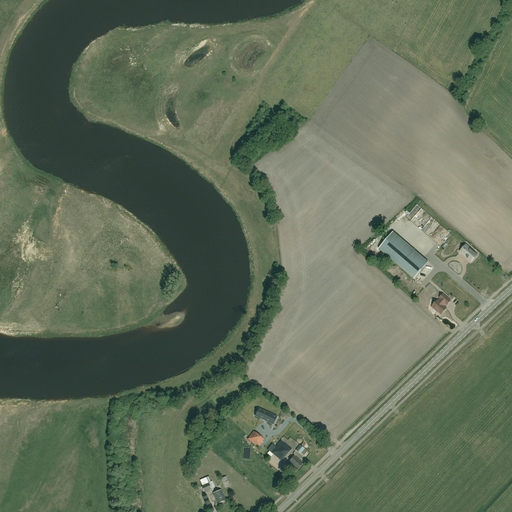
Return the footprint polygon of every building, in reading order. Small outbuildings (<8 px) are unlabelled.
[(463,263),(455,253),(452,255),(443,244),(437,249),(436,247),(433,249),(453,272),(463,263)] [(463,253),(461,251),(460,251),(466,256),(466,257),(468,258),(472,261),(477,255),(468,247),(463,253)] [(416,252),(401,268),(414,279),(428,262),(416,252)] [(453,300),(461,291),(457,287),(448,296),(453,300)] [(411,291),(416,296),(419,293),(415,288),(411,291)] [(417,297),(427,305),(430,300),(420,293),(417,297)] [(437,301),(432,307),(437,312),(437,311),(441,315),(446,309),(444,306),(446,304),(447,305),(451,301),(443,294),(439,298),(440,299),(438,301),(437,301)] [(255,416),(260,418),(273,424),(276,417),(263,411),(258,409),(255,416)] [(286,437),(290,432),(284,427),(281,433),(286,437)] [(258,447),(264,439),(254,431),(247,439),(258,447)] [(281,440),(276,446),(272,443),(267,450),(271,453),(281,461),(292,449),(281,440)] [(300,454),(304,449),(300,445),(295,450),(300,454)] [(286,465),(290,469),(299,459),(294,455),(288,462),(289,462),(286,465)] [(297,469),(303,463),(299,459),(290,469),(295,472),(297,469)] [(230,486),(226,477),(221,479),(225,488),(230,486)] [(204,492),(211,489),(209,483),(201,486),(204,492)] [(218,504),(226,500),(221,490),(213,493),(218,504)]
